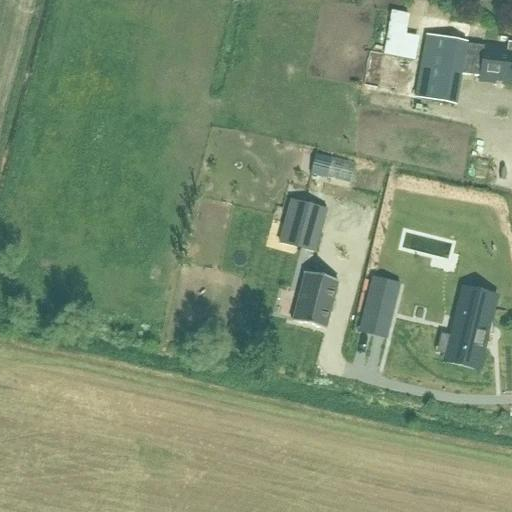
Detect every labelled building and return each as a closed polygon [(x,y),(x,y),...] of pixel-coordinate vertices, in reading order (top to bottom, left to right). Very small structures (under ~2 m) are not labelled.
[(424,37),(412,100),(451,107),(458,76),(479,78),(478,83),(511,86),(511,45),(506,45),(505,50),(464,46),(464,45),(424,37)] [(403,164),(441,172),(445,153),(407,146),(403,163),(358,155),(356,167),(401,176),(403,164)] [(325,211),(290,202),(279,245),(313,254),(325,211)] [(332,242),(370,244),(370,225),(333,223),(332,242)] [(288,272),(279,322),(312,328),(321,279),(288,272)] [(385,341),(399,285),(371,278),(357,334),(385,341)] [(454,356),(444,399),(475,406),(485,363),(487,363),(493,334),(458,326),(454,347),(456,347),(454,356)]
